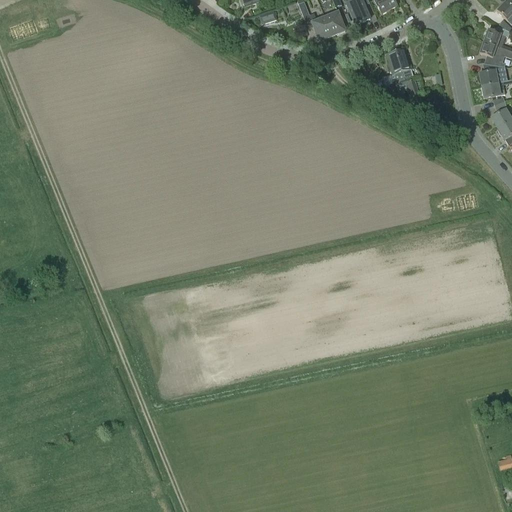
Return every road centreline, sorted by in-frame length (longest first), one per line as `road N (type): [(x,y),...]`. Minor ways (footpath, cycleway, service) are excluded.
road 1 (track): [(0,55),(185,511)]
road 2 (residential): [(188,0),(259,48),(309,59),(374,46),(430,13)]
road 3 (residential): [(511,182),(470,133),(454,57),(430,13)]
